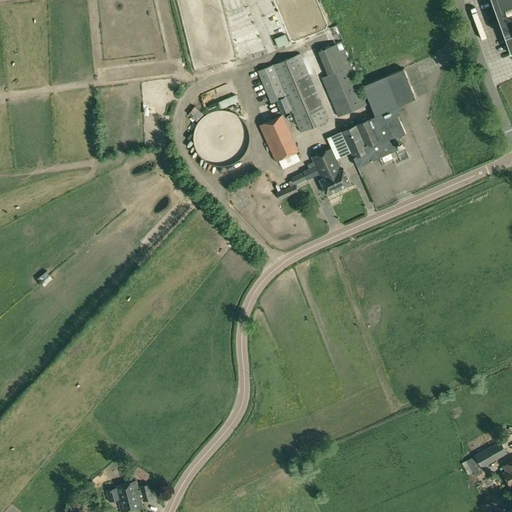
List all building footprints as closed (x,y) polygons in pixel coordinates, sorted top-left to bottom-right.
[(511,0),(491,0),(499,21),(500,21),(505,36),(505,37),(511,54),(511,53),(511,0)] [(289,28),(277,33),(281,43),(293,38),(289,28)] [(341,42),(318,51),(328,75),(322,77),(338,116),(367,104),(341,42)] [(276,99),(282,113),(291,109),(293,115),(301,132),(329,121),(300,52),(257,70),(270,101),(276,99)] [(375,116),(342,131),(358,166),(382,155),(390,151),(398,147),(394,137),(405,132),(397,114),(398,114),(403,107),(399,105),(415,98),(402,68),(385,75),(362,86),(375,116)] [(235,95),(219,102),(222,109),(238,102),(235,95)] [(194,138),(194,139),(194,140),(194,141),(194,142),(194,143),(195,144),(195,145),(195,146),(195,147),(196,147),(196,148),(196,149),(197,150),(197,151),(198,152),(198,153),(199,153),(199,154),(199,155),(200,155),(200,156),(201,156),(201,157),(202,158),(203,159),(204,159),(204,160),(205,160),(205,161),(206,161),(207,162),(208,162),(209,163),(210,163),(211,164),(212,164),(213,165),(214,165),(215,165),(216,165),(217,166),(218,166),(219,166),(220,166),(221,166),(222,166),(223,166),(224,166),(225,166),(226,166),(227,166),(228,165),(229,165),(230,165),(231,165),(231,164),(232,164),(233,164),(234,163),(235,163),(236,162),(237,162),(237,161),(238,161),(239,160),(240,159),(241,158),(242,158),(242,157),(243,157),(243,156),(244,156),(244,155),(244,154),(245,154),(245,153),(246,153),(246,152),(246,151),(247,150),(247,149),(248,149),(248,148),(248,147),(248,146),(249,145),(249,144),(249,143),(249,142),(249,141),(250,140),(250,139),(250,138),(250,137),(250,136),(249,136),(249,135),(249,134),(249,133),(249,132),(249,131),(248,131),(248,130),(248,129),(248,128),(247,127),(247,126),(246,126),(246,125),(246,124),(245,123),(244,122),(244,121),(243,121),(243,120),(242,120),(242,119),(241,119),(241,118),(240,118),(240,117),(239,117),(239,116),(238,116),(237,115),(236,115),(236,114),(235,114),(234,114),(234,113),(233,113),(232,112),(231,112),(230,112),(229,112),(229,111),(228,111),(227,111),(226,111),(225,111),(224,111),(223,111),(222,111),(221,111),(220,111),(219,111),(218,111),(217,111),(216,111),(215,111),(214,112),(213,112),(212,112),(211,113),(210,113),(209,114),(208,114),(207,115),(206,115),(206,116),(205,116),(204,117),(203,118),(202,119),(201,120),(200,121),(200,122),(199,122),(199,123),(198,124),(198,125),(197,125),(197,126),(197,127),(196,127),(196,128),(196,129),(195,130),(195,131),(195,132),(195,133),(194,134),(194,135),(194,136),(194,137),(194,138)] [(277,161),(280,160),(283,168),(300,160),(296,152),(299,151),(282,115),(260,125),(277,161)] [(332,147),(312,156),(322,178),(320,179),(326,193),(350,183),(343,168),(342,169),(332,147)] [(390,151),(382,155),(385,161),(392,157),(390,151)] [(304,172),(292,178),(295,183),(306,178),(304,172)] [(295,184),(276,192),(279,200),(298,191),(295,184)] [(394,405),(396,412),(407,408),(405,401),(394,405)] [(497,443),(475,455),(475,456),(482,468),(483,467),(508,453),(501,441),(497,443)] [(475,456),(467,460),(476,476),(485,471),(483,467),(482,468),(475,456)] [(134,463),(130,469),(147,480),(151,474),(134,463)] [(109,501),(118,499),(121,511),(128,511),(142,508),(140,500),(143,498),(144,501),(154,498),(150,484),(139,487),(140,489),(137,490),(134,480),(114,486),(114,488),(106,491),(109,501)]
